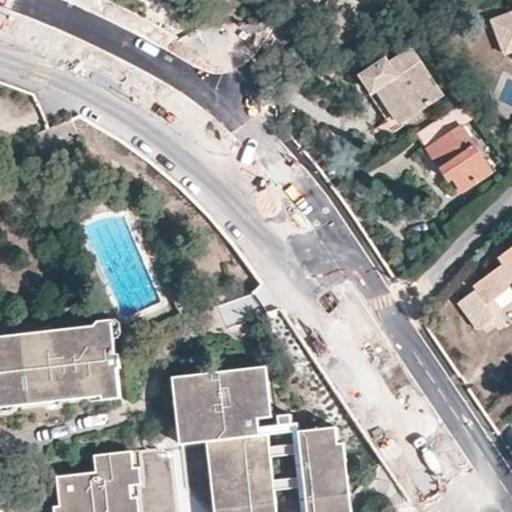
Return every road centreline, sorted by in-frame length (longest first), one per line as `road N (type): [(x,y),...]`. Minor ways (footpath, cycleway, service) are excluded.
road 1 (secondary): [(395,325),(276,161),(224,112)]
road 2 (secondary): [(224,112),(139,54),(22,0)]
road 3 (secondary): [(511,497),(395,325)]
road 4 (residential): [(511,199),(395,325)]
road 5 (residential): [(224,112),(307,0)]
